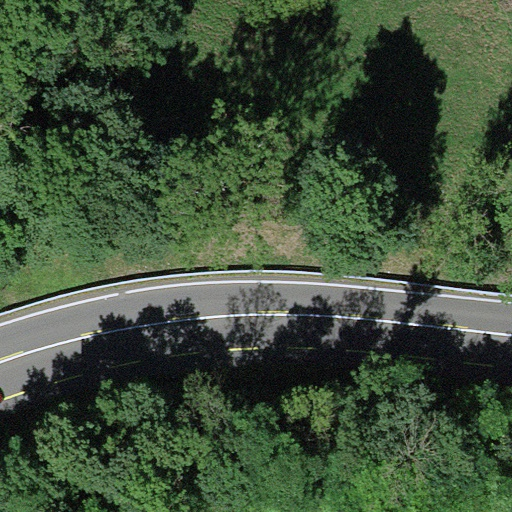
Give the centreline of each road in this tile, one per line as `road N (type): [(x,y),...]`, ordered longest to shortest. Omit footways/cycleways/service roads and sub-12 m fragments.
road 1 (secondary): [(0,363),(172,320),(296,314),(511,337)]
road 2 (track): [(0,316),(202,0)]
